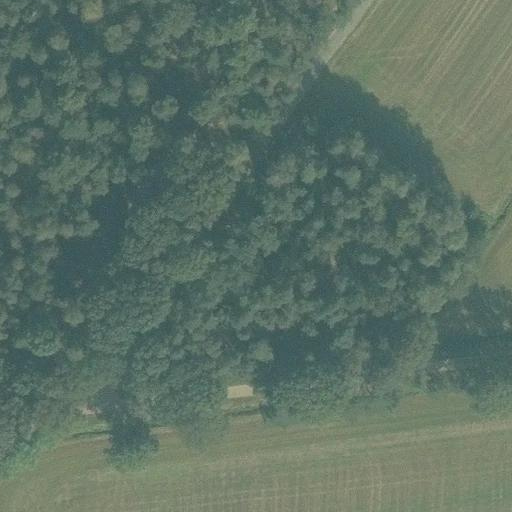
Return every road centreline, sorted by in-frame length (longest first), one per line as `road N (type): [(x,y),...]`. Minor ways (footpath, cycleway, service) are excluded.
road 1 (unclassified): [(365,0),(107,361),(91,415)]
road 2 (unclassified): [(511,359),(91,415)]
